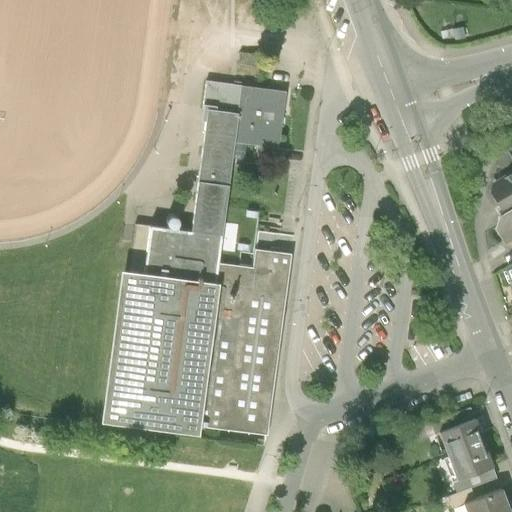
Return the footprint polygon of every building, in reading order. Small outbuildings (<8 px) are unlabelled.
[(237,116),(241,88),(210,83),(208,112),(237,116)] [(239,116),(236,144),(279,150),(286,93),(241,88),(237,116),(239,116)] [(208,112),(199,185),(230,189),(236,144),(239,116),(237,116),(208,112)] [(511,148),(503,154),(511,168),(511,148)] [(511,171),(488,186),(486,193),(499,215),(491,220),(490,229),(501,247),(511,240),(511,171)] [(199,185),(193,234),(224,238),(230,189),(199,185)] [(145,270),(149,224),(136,223),(132,268),(145,270)] [(99,423),(196,437),(197,427),(268,437),(294,237),(258,232),(252,270),(220,265),(224,238),(193,234),(149,228),(145,273),(117,269),(99,423)] [(511,264),(500,273),(511,302),(511,264)] [(405,442),(441,429),(477,416),(473,404),(401,430),(405,442)] [(441,429),(450,453),(459,477),(495,464),(486,440),(477,416),(441,429)] [(499,476),(495,464),(459,477),(452,480),(456,492),(471,486),(499,476)] [(464,502),(476,498),(471,486),(456,492),(447,495),(452,507),(464,502)] [(476,498),(464,502),(468,511),(511,511),(502,488),(476,498)]
